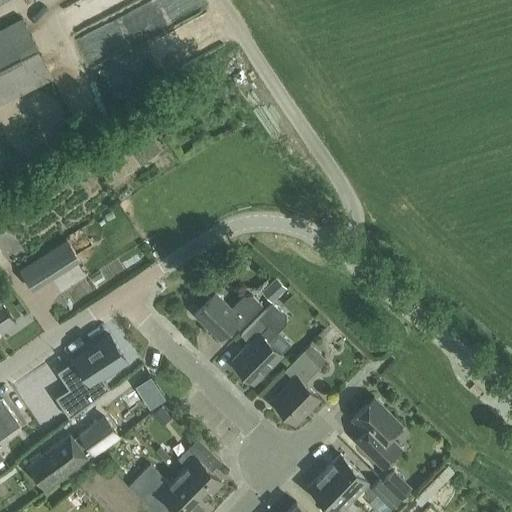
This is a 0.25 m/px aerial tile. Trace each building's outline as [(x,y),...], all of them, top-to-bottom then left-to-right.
[(0,31),(0,104),(52,78),(22,20),(0,31)] [(4,206),(0,208),(0,232),(15,221),(4,206)] [(33,291),(80,260),(67,240),(20,271),(33,291)] [(286,288),(276,278),(261,292),(271,303),(286,288)] [(243,296),(231,308),(215,293),(194,314),(219,339),(233,325),(239,330),(262,305),(252,296),(248,301),(243,296)] [(0,321),(10,314),(0,300),(0,321)] [(272,303),(258,317),(240,335),(249,343),(231,362),(253,383),(282,355),(268,342),(286,324),(286,314),(282,310),(281,312),(272,303)] [(67,420),(109,388),(101,376),(125,360),(110,336),(56,371),(68,389),(53,399),(67,420)] [(326,339),(310,346),(317,363),(334,356),(326,339)] [(319,367),(303,351),(284,370),(293,379),(271,401),(294,423),(319,398),(304,383),(319,367)] [(355,440),(382,468),(401,449),(389,437),(402,425),(374,397),(352,419),(364,431),(355,440)] [(0,461),(3,459),(0,454),(0,440),(21,425),(1,398),(0,398),(0,461)] [(80,434),(73,439),(69,434),(27,465),(44,488),(86,457),(86,458),(93,453),(94,453),(122,432),(108,413),(80,434)] [(178,475),(204,500),(222,481),(205,465),(215,455),(197,438),(178,459),(186,467),(178,475)] [(324,471),(352,499),(362,489),(372,499),(377,494),(391,508),(400,499),(382,481),(380,479),(372,487),(368,483),(369,482),(340,454),(324,471)] [(170,483),(162,475),(150,464),(129,486),(140,497),(141,499),(154,511),(159,511),(169,502),(178,511),(191,511),(204,500),(178,475),(170,483)] [(455,474),(448,466),(414,501),(422,508),(455,474)] [(393,470),(382,481),(400,499),(411,488),(393,470)] [(339,511),(352,499),(324,471),(308,488),(332,511),(339,511)] [(286,511),(306,511),(296,502),(286,511)]
